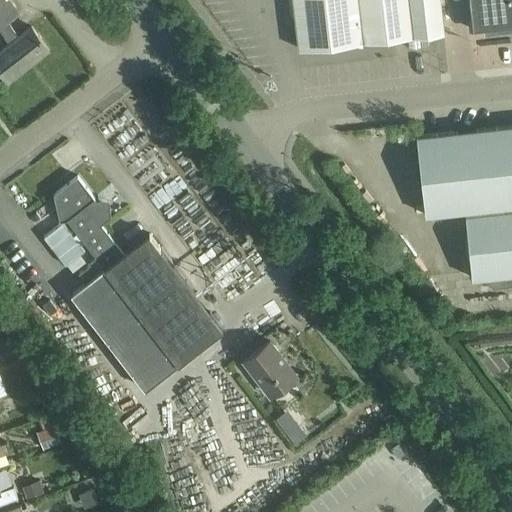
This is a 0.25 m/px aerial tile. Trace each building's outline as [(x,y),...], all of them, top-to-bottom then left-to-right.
[(32,26),(18,36),(6,20),(20,10),(11,0),(0,0),(0,32),(9,44),(0,50),(0,71),(8,82),(50,50),(32,26)] [(438,0),(292,0),(297,48),(442,32),(438,0)] [(511,0),(467,0),(471,28),(508,24),(508,23),(511,22),(511,0)] [(472,278),(511,273),(511,124),(417,135),(425,214),(464,210),(472,278)] [(179,159),(151,180),(230,283),(258,261),(228,222),(225,225),(216,214),(207,221),(194,203),(203,196),(187,176),(190,174),(179,159)] [(100,198),(96,201),(94,198),(95,198),(78,175),(53,194),(58,221),(67,219),(79,235),(75,238),(72,234),(53,248),(65,265),(84,250),(78,242),(82,239),(97,258),(78,273),(85,282),(71,293),(145,389),(223,329),(149,233),(123,253),(101,225),(111,218),(109,200),(100,198)] [(244,359),(271,395),(296,375),(270,340),(244,359)] [(240,402),(248,411),(255,406),(247,397),(240,402)] [(50,438),(70,429),(59,405),(39,414),(50,438)] [(93,431),(102,460),(118,456),(109,426),(93,431)] [(0,454),(9,452),(5,442),(0,444),(0,454)] [(85,480),(93,496),(104,490),(97,474),(85,480)] [(0,490),(0,504),(17,498),(13,487),(1,492),(0,490)]
